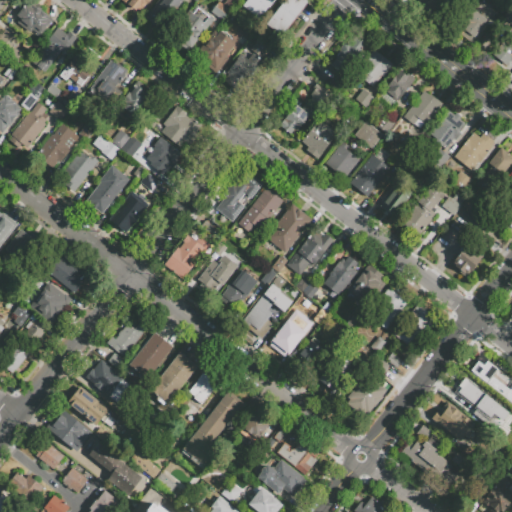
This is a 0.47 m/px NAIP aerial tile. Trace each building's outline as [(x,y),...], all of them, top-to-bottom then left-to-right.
[(146,0),(145,2),(146,3),(142,8),(141,7),(139,6),(135,10),(122,0),(146,0)] [(187,0),(179,9),(181,10),(166,28),(161,24),(156,28),(146,19),(149,14),(147,12),(157,0),(187,0)] [(223,4),(226,0),(238,0),(230,10),(223,4)] [(245,0),(272,0),(257,19),(241,6),(245,0)] [(283,0),(307,0),(282,34),(267,22),(283,0)] [(416,0),(414,4),(432,16),(442,0),(416,0)] [(479,0),(477,0),(470,10),(475,14),(469,21),(472,24),(463,35),(473,44),(482,32),(481,31),(488,22),(490,23),(494,18),(492,17),(495,13),(479,0)] [(34,6),(48,17),(47,19),(51,22),(42,33),(34,27),(32,30),(29,28),(27,31),(16,22),(19,19),(15,17),(26,3),(32,8),(34,6)] [(196,5),(213,18),(190,47),(182,40),(189,31),(178,22),(188,9),(191,12),(196,5)] [(215,6),(226,15),(221,21),(210,11),(215,6)] [(240,35),(250,24),(256,29),(247,41),(240,35)] [(30,60),(57,27),(65,34),(68,30),(76,37),(63,52),(61,50),(44,71),(30,60)] [(0,35),(5,30),(18,41),(14,47),(22,54),(15,63),(0,51),(0,35)] [(236,42),(226,54),(229,56),(216,72),(199,59),(202,56),(197,52),(214,30),(218,33),(220,30),(236,42)] [(511,58),(505,67),(493,57),(511,34),(511,58)] [(347,46),(355,36),(366,45),(361,52),(366,56),(356,67),(339,52),(339,50),(339,48),(340,46),(342,45),(343,45),(345,45),(347,46)] [(258,38),(249,49),(269,64),(278,53),(258,38)] [(355,73),(372,87),(381,77),(382,77),(392,64),(373,50),(355,73)] [(252,53),(260,59),(259,60),(263,62),(259,68),(261,70),(254,79),(250,76),(238,92),(223,81),(227,75),(225,73),(240,52),(248,59),(252,53)] [(339,52),(356,67),(345,79),(330,66),(336,59),(334,58),(339,52)] [(58,75),(74,56),(92,70),(80,86),(68,76),(65,80),(58,75)] [(87,91),(93,84),(92,82),(110,60),(115,64),(117,62),(127,70),(124,74),(125,75),(115,88),(121,92),(108,108),(87,91)] [(0,82),(3,79),(1,78),(4,75),(3,74),(11,64),(18,69),(2,90),(0,88),(0,82)] [(414,79),(396,101),(383,90),(399,71),(405,76),(407,73),(414,79)] [(334,73),(345,83),(337,92),(326,83),(334,73)] [(124,97),(137,81),(156,96),(137,119),(122,107),(128,100),(124,97)] [(316,82),(331,95),(319,108),(309,99),(311,96),(309,94),(313,89),(311,88),(316,82)] [(20,105),(30,92),(27,90),(31,85),(34,87),(37,83),(44,89),(27,111),(20,105)] [(46,90),(51,83),(61,91),(55,97),(46,90)] [(423,90),(403,117),(414,125),(418,119),(428,126),(435,116),(433,115),(441,104),(423,90)] [(376,101),(367,111),(356,101),(364,91),(376,101)] [(0,133),(0,98),(2,99),(5,95),(14,103),(14,104),(21,109),(1,134),(0,133)] [(48,112),(56,101),(69,111),(60,122),(48,112)] [(27,148),(10,135),(29,111),(30,112),(38,102),(46,109),(43,113),(48,117),(43,123),(45,124),(27,148)] [(296,105),(308,114),(302,121),(303,122),(296,131),(294,129),(289,135),(276,124),(281,119),(283,120),(296,105)] [(162,124),(176,106),(187,114),(185,116),(189,119),(191,117),(201,125),(195,133),(197,136),(189,146),(184,141),(179,147),(160,132),(164,126),(162,124)] [(465,123),(458,131),(461,133),(452,143),(450,141),(444,148),(436,141),(437,139),(429,133),(448,110),(453,115),(456,112),(462,117),(460,119),(465,123)] [(384,115),(396,125),(387,136),(375,126),(384,115)] [(318,118),(337,132),(317,159),(305,150),(306,149),(299,143),(318,118)] [(364,122),(354,136),(371,149),(382,135),(364,122)] [(52,168),(36,155),(61,123),(79,138),(59,163),(57,161),(52,168)] [(78,133),(85,124),(93,131),(86,140),(78,133)] [(121,149),(110,141),(119,129),(130,137),(121,149)] [(91,143),(99,133),(119,149),(111,159),(91,143)] [(493,142),(490,145),(491,147),(470,171),(453,157),(473,133),(479,137),(483,133),(493,142)] [(121,149),(130,137),(131,136),(141,144),(131,157),(121,149)] [(159,136),(181,154),(176,160),(177,161),(170,170),(169,169),(163,176),(148,164),(150,162),(145,158),(152,149),(150,147),(159,136)] [(341,140),(324,163),(344,178),(358,159),(346,150),(349,146),(341,140)] [(371,154),(349,182),(366,196),(388,168),(382,163),(389,155),(380,147),(373,156),(371,154)] [(478,181),(488,190),(511,161),(511,157),(501,147),(482,169),(486,172),(478,181)] [(449,157),(439,168),(431,161),(441,150),(449,157)] [(98,161),(73,192),(66,186),(69,182),(61,175),(80,151),(89,157),(90,155),(98,161)] [(132,173),(140,164),(146,169),(139,178),(132,173)] [(98,181),(111,165),(129,179),(101,213),(85,200),(99,182),(98,181)] [(231,221),(262,183),(245,170),(235,184),(232,182),(221,196),(224,198),(215,209),(231,221)] [(140,181),(147,172),(158,182),(151,190),(140,181)] [(415,193),(395,218),(380,206),(400,181),(415,193)] [(444,195),(441,199),(440,198),(430,210),(435,214),(416,238),(399,224),(431,185),(444,195)] [(511,186),(511,204),(503,197),(511,186)] [(283,201),(264,227),(262,225),(258,230),(253,227),(249,233),(238,225),(266,188),(283,201)] [(108,219),(130,191),(148,204),(125,233),(108,219)] [(448,196),(451,198),(456,192),(464,199),(459,205),(460,206),(452,216),(440,206),(448,196)] [(283,253),(310,219),(291,204),(264,238),(283,253)] [(0,211),(0,251),(19,226),(0,211)] [(206,221),(217,230),(212,237),(200,227),(206,221)] [(22,232),(6,253),(26,267),(41,246),(38,244),(40,241),(29,233),(27,236),(22,232)] [(332,240),(311,266),(308,263),(299,274),(285,264),(299,247),(298,245),(305,237),(306,237),(308,234),(310,236),(313,233),(319,238),(324,233),(332,240)] [(193,261),(178,248),(183,243),(181,241),(187,235),(194,241),(199,235),(210,245),(204,252),(202,251),(193,261)] [(220,242),(226,247),(219,256),(213,251),(220,242)] [(451,263),(460,269),(458,272),(466,279),(477,265),(476,263),(482,256),(467,244),(451,263)] [(193,261),(196,263),(181,280),(163,264),(177,247),(178,248),(193,261)] [(56,251),(85,272),(78,282),(80,283),(75,291),(73,290),(71,294),(41,272),(56,251)] [(222,255),(237,266),(214,297),(195,282),(212,260),(216,263),(222,255)] [(280,255),(287,260),(278,273),(270,267),(280,255)] [(347,256),(344,260),(341,258),(322,283),(338,295),(357,272),(353,269),(357,264),(347,256)] [(366,263),(346,290),(359,300),(364,293),(373,299),(384,283),(380,280),(384,276),(366,263)] [(260,280),(269,269),(275,274),(266,285),(260,280)] [(257,281),(236,307),(221,295),(226,289),(225,289),(239,270),(241,272),(243,270),(257,281)] [(304,276),(311,282),(302,293),(295,287),(304,276)] [(47,281),(63,294),(64,294),(71,299),(53,324),(32,307),(42,293),(39,291),(47,281)] [(271,283),(241,323),(246,327),(248,324),(257,331),(271,312),(266,309),(271,303),(283,312),(291,301),(279,291),(280,290),(271,283)] [(388,288),(407,301),(388,328),(370,315),(388,288)] [(321,308),(326,301),(332,306),(326,313),(321,308)] [(392,334),(408,346),(419,330),(423,333),(434,318),(414,304),(392,334)] [(21,331),(29,320),(16,311),(8,322),(21,331)] [(34,325),(32,324),(36,319),(52,331),(47,337),(44,335),(36,346),(24,337),(34,325)] [(146,329),(125,357),(106,343),(112,336),(115,339),(127,323),(134,329),(138,324),(146,329)] [(288,356),(301,338),(282,324),(266,345),(281,356),(283,353),(288,356)] [(152,332),(128,364),(148,379),(172,347),(152,332)] [(385,342),(377,353),(370,348),(378,336),(385,342)] [(324,353),(310,339),(291,358),(305,372),(324,353)] [(0,364),(13,374),(27,357),(25,355),(29,349),(18,340),(0,364)] [(511,407),(468,372),(485,350),(491,355),(487,360),(497,368),(501,363),(511,371),(511,407)] [(107,361),(113,352),(124,360),(118,369),(107,361)] [(167,404),(148,390),(178,352),(197,366),(167,404)] [(350,371),(334,392),(317,380),(334,357),(340,361),(344,355),(353,362),(348,369),(350,371)] [(371,365),(384,376),(390,367),(377,357),(371,365)] [(84,377),(87,379),(86,380),(109,398),(124,377),(100,360),(92,370),(90,369),(84,377)] [(386,391),(364,419),(338,399),(349,386),(347,384),(359,369),(386,391)] [(195,396),(189,391),(203,373),(209,378),(195,396)] [(209,378),(217,384),(201,404),(193,398),(195,396),(209,378)] [(465,378),(508,412),(501,420),(492,413),(485,423),(472,413),(476,408),(456,392),(460,387),(458,386),(465,378)] [(66,403),(95,425),(100,420),(103,423),(111,412),(79,387),(66,403)] [(182,449),(203,465),(214,450),(208,446),(229,418),(233,421),(246,405),(227,390),(182,449)] [(447,401),(473,422),(469,427),(473,431),(467,438),(463,436),(458,442),(430,418),(438,408),(440,410),(447,401)] [(76,451),(45,427),(59,408),(91,432),(76,451)] [(275,422),(259,442),(244,431),(255,416),(259,419),(264,413),(275,422)] [(399,453),(422,425),(432,433),(432,434),(442,442),(436,449),(447,458),(430,479),(399,453)] [(94,434),(99,426),(110,435),(104,443),(94,434)] [(273,438),(279,442),(286,434),(280,429),(273,438)] [(42,440),(63,456),(52,469),(34,455),(36,453),(33,450),(42,440)] [(276,453),(305,475),(316,460),(314,459),(317,455),(298,441),(292,449),(284,442),(276,453)] [(126,497),(142,477),(99,444),(97,443),(87,455),(89,456),(111,473),(105,481),(126,497)] [(132,462),(133,461),(130,458),(136,451),(141,455),(142,454),(149,460),(148,461),(159,470),(152,478),(132,462)] [(256,477),(279,494),(282,489),(289,494),(295,487),(296,488),(304,478),(280,459),(273,468),(267,464),(264,467),(264,466),(260,471),(261,471),(256,477)] [(61,481),(76,493),(87,479),(72,467),(61,481)] [(17,471),(25,478),(28,475),(43,487),(30,503),(6,484),(17,471)] [(155,480),(161,473),(168,479),(162,486),(155,480)] [(481,511),(477,508),(487,497),(485,496),(492,487),(493,489),(499,482),(506,489),(511,484),(511,498),(500,511),(481,511)] [(241,491),(233,502),(224,495),(232,484),(241,491)] [(247,504),(256,511),(275,511),(281,505),(260,488),(247,504)] [(86,511),(119,511),(124,506),(104,490),(96,500),(94,499),(87,508),(89,509),(86,511)] [(0,511),(0,495),(1,494),(12,502),(3,511),(0,511)] [(53,494),(69,507),(65,511),(46,511),(42,508),(53,494)] [(219,496),(206,511),(237,511),(238,510),(219,496)] [(390,511),(382,506),(384,503),(379,499),(377,501),(371,496),(364,505),(359,501),(352,510),(354,511),(390,511)] [(146,511),(144,510),(150,502),(155,506),(157,503),(168,511),(146,511)]
